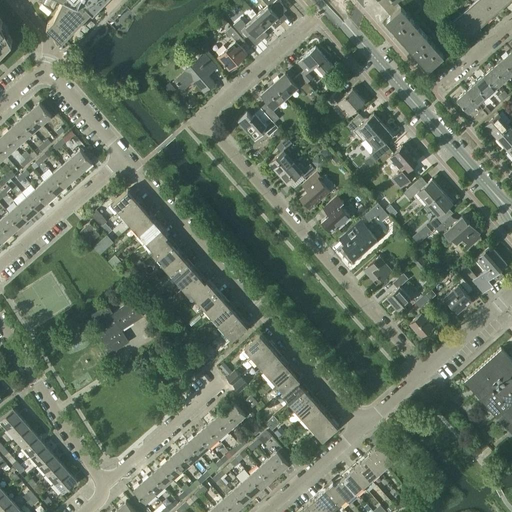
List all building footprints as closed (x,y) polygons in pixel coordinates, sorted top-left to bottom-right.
[(61,0),(54,14),(49,20),(47,22),(63,37),(70,29),(72,31),(101,0),(61,0)] [(263,0),(267,4),(257,14),(267,26),(271,22),(275,27),(283,21),(278,16),(287,9),(279,0),(263,0)] [(397,2),(395,0),(389,0),(383,6),(387,10),(397,2)] [(468,37),(508,0),(478,0),(454,22),(468,37)] [(391,15),(401,6),(397,2),(387,10),(391,15)] [(422,31),(401,6),(391,15),(386,20),(407,44),(422,31)] [(264,29),(267,26),(257,14),(246,23),(241,18),(233,24),(241,33),(244,31),(251,40),(256,36),(260,41),(268,34),(264,29)] [(0,53),(12,41),(0,18),(0,53)] [(247,53),(240,45),(245,41),(232,26),(225,32),(229,37),(231,35),(235,40),(218,55),(229,68),(247,53)] [(444,55),(422,31),(407,44),(429,68),(444,55)] [(307,71),(316,63),(324,72),(332,65),(315,45),(298,61),(304,68),(299,72),(307,82),(313,77),(307,71)] [(511,51),(511,50),(502,58),(511,69),(511,51)] [(207,73),(216,66),(204,52),(184,70),(185,70),(174,80),(182,88),(192,79),(203,91),(214,81),(207,73)] [(511,72),(511,69),(502,58),(493,66),(505,79),(511,72)] [(505,79),(493,66),(484,74),(496,87),(505,79)] [(285,96),(299,83),(307,92),(312,88),(299,73),(292,79),(285,72),(273,82),(285,96)] [(496,87),(484,74),(475,82),(487,95),(496,87)] [(271,108),(285,96),(273,82),(261,93),(268,100),(261,107),(274,121),(279,117),(271,108)] [(487,95),(475,82),(466,90),(478,103),(487,95)] [(349,114),(364,101),(352,88),(344,95),(339,89),(327,99),(333,106),(338,101),(349,114)] [(478,103),(466,90),(457,98),(468,111),(478,103)] [(51,115),(39,101),(30,110),(42,123),(51,115)] [(486,106),(483,109),(487,114),(491,111),(486,106)] [(247,111),(238,119),(255,138),(264,130),(268,135),(273,131),(276,135),(281,131),(277,127),(278,127),(274,121),(261,107),(251,115),(247,111)] [(479,121),(487,114),(483,109),(474,117),(479,121)] [(42,123),(30,110),(21,118),(32,131),(42,123)] [(509,124),(507,123),(509,121),(510,119),(503,111),(501,111),(499,113),(498,112),(485,124),(496,136),(509,124)] [(369,135),(383,123),(374,112),(368,118),(363,117),(360,113),(339,131),(343,135),(349,129),(352,132),(356,128),(361,134),(365,130),(369,135)] [(32,131),(21,118),(12,125),(24,139),(32,131)] [(369,135),(365,138),(370,143),(375,149),(370,153),(376,160),(390,148),(386,143),(386,139),(392,134),(383,123),(369,135)] [(511,142),(511,128),(509,124),(496,136),(506,148),(511,142)] [(24,139),(12,125),(3,133),(15,147),(24,139)] [(15,147),(3,133),(0,135),(0,148),(6,155),(15,147)] [(287,155),(291,152),(286,147),(291,142),(287,137),(276,146),(280,151),(269,161),(278,172),(292,160),(287,155)] [(408,169),(417,161),(402,145),(390,155),(402,169),(394,175),(403,185),(414,175),(408,169)] [(92,161),(80,148),(71,156),(82,170),(92,161)] [(43,161),(48,157),(44,153),(40,157),(43,161)] [(335,153),(331,156),(336,162),(340,159),(335,153)] [(82,170),(71,156),(61,164),(73,178),(82,170)] [(38,165),(43,161),(40,157),(35,161),(38,165)] [(304,178),(315,168),(310,163),(305,168),(300,163),(297,165),(292,160),(278,172),(288,183),(300,173),(304,178)] [(73,178),(61,164),(52,172),(64,185),(73,178)] [(330,190),(320,179),(323,177),(316,170),(301,183),(307,190),(300,197),(309,208),(330,190)] [(64,185),(52,172),(44,180),(55,193),(64,185)] [(428,202),(442,190),(432,178),(424,185),(419,178),(404,192),(409,198),(417,191),(428,202)] [(55,193),(44,180),(34,188),(46,201),(55,193)] [(46,201),(34,188),(25,196),(37,209),(46,201)] [(119,210),(135,196),(128,188),(112,202),(119,210)] [(450,214),(445,208),(452,202),(442,190),(428,202),(438,214),(429,221),(435,228),(450,214)] [(349,215),(340,204),(343,201),(337,194),(322,207),(328,214),(320,220),(330,232),(349,215)] [(37,209),(25,196),(16,204),(28,217),(37,209)] [(126,217),(141,204),(135,196),(119,210),(126,217)] [(28,217),(16,204),(7,211),(19,225),(28,217)] [(132,225),(148,211),(141,204),(126,217),(132,225)] [(19,225),(7,211),(0,218),(0,221),(10,233),(19,225)] [(139,232),(154,219),(148,211),(132,225),(139,232)] [(477,233),(479,232),(468,220),(467,221),(462,215),(457,219),(454,219),(450,214),(435,228),(441,234),(444,231),(449,237),(451,235),(464,250),(480,236),(477,233)] [(145,240),(161,226),(154,219),(139,232),(145,240)] [(354,258),(376,238),(359,219),(346,230),(351,237),(342,245),(354,258)] [(10,233),(0,221),(0,239),(1,241),(10,233)] [(99,233),(90,222),(80,230),(89,241),(99,233)] [(150,249),(168,234),(161,226),(145,240),(152,247),(150,249)] [(157,257),(172,243),(166,236),(168,234),(150,249),(157,257)] [(426,240),(419,246),(422,248),(428,243),(426,240)] [(164,264),(179,251),(172,243),(157,257),(164,264)] [(506,262),(492,246),(487,250),(485,248),(478,255),(474,259),(484,270),(488,267),(491,270),(496,265),(499,269),(506,262)] [(170,272),(186,258),(179,251),(164,264),(170,272)] [(393,269),(379,254),(363,269),(376,284),(393,269)] [(177,279),(192,266),(186,258),(170,272),(177,279)] [(466,258),(461,263),(464,267),(470,262),(466,258)] [(483,292),(504,274),(499,269),(496,265),(491,270),(488,267),(484,270),(472,280),(483,292)] [(183,287),(199,273),(192,266),(177,279),(183,287)] [(410,297),(400,285),(408,278),(403,272),(392,282),(397,287),(387,296),(398,308),(401,305),(402,306),(403,305),(403,304),(410,297)] [(190,295),(192,293),(208,279),(207,279),(205,280),(199,273),(183,287),(190,295)] [(466,294),(472,289),(460,276),(455,281),(458,284),(444,296),(457,311),(471,299),(466,294)] [(198,300),(214,286),(208,279),(192,293),(198,300)] [(205,308),(221,294),(214,286),(198,300),(205,308)] [(419,307),(429,299),(425,293),(415,302),(419,307)] [(212,315),(227,301),(221,294),(205,308),(212,315)] [(123,328),(133,321),(131,318),(133,316),(141,312),(141,311),(133,299),(113,312),(107,303),(91,313),(98,325),(100,324),(106,333),(103,335),(100,336),(108,349),(107,349),(110,353),(116,349),(116,348),(126,342),(129,341),(121,329),(123,328)] [(218,323),(234,309),(227,301),(212,315),(218,323)] [(225,330),(240,316),(234,309),(218,323),(225,330)] [(432,325),(421,312),(410,322),(421,335),(432,325)] [(232,338),(247,324),(240,316),(225,330),(232,338)] [(180,330),(174,336),(180,342),(186,337),(180,330)] [(251,354),(267,340),(260,332),(244,346),(251,354)] [(186,340),(181,344),(186,349),(190,345),(186,340)] [(258,362),(273,348),(267,340),(251,354),(258,362)] [(511,358),(501,346),(464,379),(496,416),(499,413),(502,416),(499,418),(511,433),(511,358)] [(192,359),(200,368),(201,368),(212,358),(204,348),(192,358),(192,359)] [(264,369),(280,355),(273,348),(258,362),(264,369)] [(271,377),(287,363),(280,355),(264,369),(271,377)] [(278,384),(293,370),(287,363),(271,377),(278,384)] [(234,370),(226,377),(233,384),(241,377),(234,370)] [(283,393),(300,378),(293,370),(278,384),(284,391),(282,393),(283,393)] [(289,401),(304,387),(298,380),(300,378),(283,393),(289,401)] [(296,408),(311,395),(304,387),(289,401),(296,408)] [(302,416),(318,402),(311,395),(296,408),(302,416)] [(245,414),(233,400),(224,409),(236,422),(245,414)] [(309,423),(324,410),(318,402),(302,416),(309,423)] [(0,418),(7,427),(21,416),(13,406),(0,417),(0,418)] [(236,422),(224,409),(215,417),(227,430),(236,422)] [(316,431),(331,417),(324,410),(309,423),(316,431)] [(15,436),(29,425),(21,416),(7,427),(15,436)] [(227,430),(215,417),(206,425),(218,438),(227,430)] [(322,439),(338,425),(331,417),(316,431),(322,439)] [(23,446),(37,434),(29,425),(15,436),(23,446)] [(218,438),(206,425),(197,433),(209,446),(218,438)] [(255,434),(260,430),(256,426),(252,430),(255,434)] [(280,426),(274,432),(279,436),(284,431),(280,426)] [(492,438),(484,429),(479,433),(487,442),(492,438)] [(209,446),(197,433),(188,441),(200,454),(209,446)] [(31,455),(45,443),(37,434),(23,446),(31,455)] [(242,446),(247,442),(243,438),(238,442),(242,446)] [(256,446),(261,442),(258,438),(253,442),(256,446)] [(200,454),(188,441),(179,448),(191,462),(200,454)] [(237,451),(242,446),(238,442),(233,447),(237,451)] [(251,450),(256,446),(253,442),(248,446),(251,450)] [(393,457),(380,442),(372,449),(386,464),(393,457)] [(39,463),(52,451),(45,443),(31,455),(39,463)] [(8,451),(4,447),(0,450),(4,455),(8,451)] [(191,462),(179,448),(170,456),(182,470),(191,462)] [(386,464),(372,449),(365,456),(378,471),(386,464)] [(288,463),(277,450),(267,458),(279,471),(288,463)] [(47,472),(60,460),(52,451),(39,463),(47,472)] [(238,461),(243,457),(240,453),(235,458),(238,461)] [(223,462),(228,458),(225,454),(220,458),(223,462)] [(182,470),(170,456),(161,464),(173,478),(182,470)] [(378,471),(365,456),(357,462),(371,477),(378,471)] [(218,467),(223,462),(220,458),(215,463),(218,467)] [(233,466),(238,461),(235,458),(230,462),(233,466)] [(279,471),(267,458),(258,466),(270,479),(279,471)] [(20,465),(16,460),(12,463),(16,468),(20,465)] [(55,482),(68,470),(60,460),(47,472),(55,482)] [(371,477),(357,462),(350,469),(363,484),(371,477)] [(173,478),(161,464),(152,472),(164,486),(173,478)] [(24,469),(20,465),(16,468),(20,473),(24,469)] [(270,479),(258,466),(249,474),(261,488),(270,479)] [(220,477),(225,473),(222,469),(217,473),(220,477)] [(363,484),(350,469),(342,475),(356,491),(363,484)] [(63,491),(77,479),(68,470),(55,482),(63,491)] [(205,478),(210,474),(207,470),(202,474),(205,478)] [(18,476),(14,472),(10,475),(14,480),(18,476)] [(164,486),(152,472),(143,480),(155,494),(164,486)] [(215,482),(220,477),(217,473),(212,478),(215,482)] [(200,482),(205,478),(202,474),(197,478),(200,482)] [(261,488),(249,474),(240,482),(252,496),(261,488)] [(356,491),(342,475),(335,482),(334,482),(346,495),(346,496),(348,498),(356,491)] [(23,481),(18,476),(14,480),(18,485),(23,481)] [(36,483),(32,478),(28,481),(32,486),(36,483)] [(155,494),(143,480),(134,488),(146,502),(155,494)] [(346,495),(334,482),(335,482),(333,480),(325,487),(339,502),(346,496),(346,495)] [(252,496),(240,482),(231,490),(243,503),(252,496)] [(40,488),(36,483),(32,486),(36,491),(40,488)] [(202,493),(207,489),(204,485),(199,489),(202,493)] [(187,494),(192,490),(189,486),(184,490),(187,494)] [(339,502),(325,487),(318,493),(331,509),(339,502)] [(197,497),(202,493),(199,489),(194,493),(197,497)] [(0,508),(12,499),(4,490),(0,492),(0,508)] [(34,495),(30,490),(26,493),(30,498),(34,495)] [(183,498),(187,494),(184,490),(179,494),(183,498)] [(243,503),(231,490),(222,498),(234,511),(243,503)] [(327,511),(331,509),(318,493),(310,500),(320,511),(327,511)] [(38,499),(34,495),(30,498),(34,503),(38,499)] [(52,501),(48,496),(44,500),(48,505),(52,501)] [(232,511),(234,511),(222,498),(213,506),(218,511),(232,511)] [(0,511),(15,511),(20,508),(12,499),(0,508),(0,511)] [(403,499),(395,506),(397,508),(407,504),(403,499)] [(136,511),(126,500),(117,508),(119,511),(136,511)] [(320,511),(310,500),(303,507),(307,511),(320,511)] [(169,510),(174,505),(171,501),(166,506),(169,510)]
